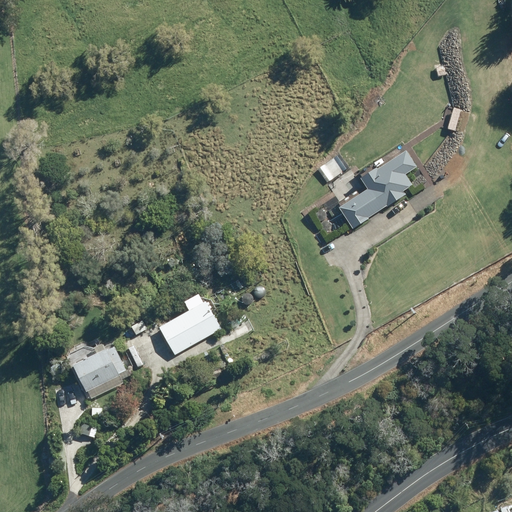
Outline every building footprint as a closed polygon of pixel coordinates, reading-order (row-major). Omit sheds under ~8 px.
[(372,168),(356,178),(363,190),(336,208),(351,230),(367,219),(366,218),(384,206),(385,207),(403,195),(400,191),(409,185),(402,175),(413,167),(401,151),(373,170),(372,168)] [(188,310),(157,328),(173,356),(219,329),(202,301),(197,304),(193,298),(184,304),(188,310)] [(130,327),(134,335),(146,329),(141,320),(130,327)] [(134,342),(128,345),(139,363),(144,359),(134,342)] [(93,354),(69,366),(83,393),(85,392),(89,400),(121,384),(116,374),(123,371),(111,348),(104,351),(103,349),(101,350),(98,344),(90,348),(93,354)]
